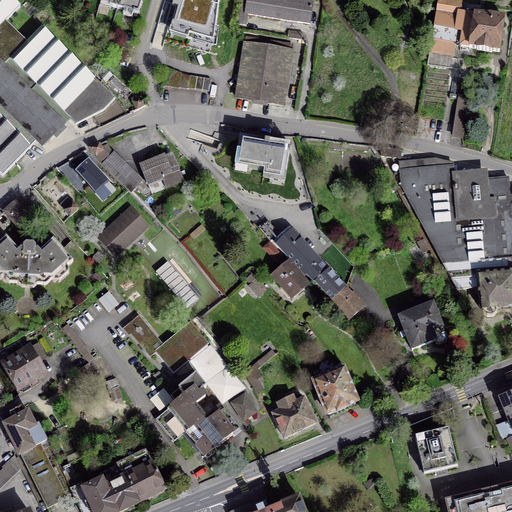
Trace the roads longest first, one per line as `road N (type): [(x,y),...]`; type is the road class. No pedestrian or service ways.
road 1 (primary): [(205,498),(511,374)]
road 2 (residential): [(173,114),(390,142)]
road 3 (residential): [(0,196),(61,155),(173,114)]
road 4 (residential): [(390,142),(397,91),(335,0)]
road 5 (residential): [(390,142),(511,171)]
road 6 (residential): [(173,114),(142,60),(157,0)]
